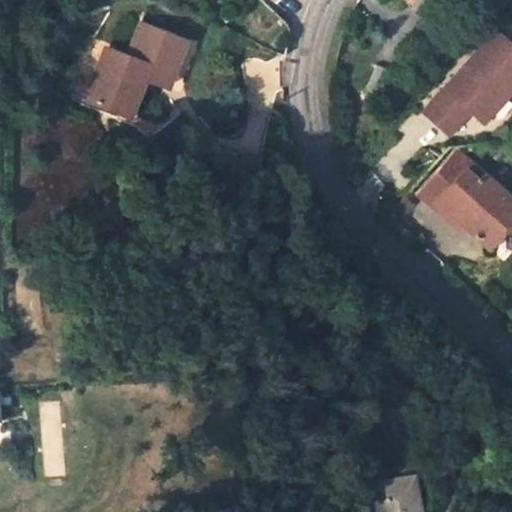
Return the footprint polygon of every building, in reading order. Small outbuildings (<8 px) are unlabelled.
[(86,101),(131,117),(145,80),(149,68),(172,77),(185,40),(140,24),(128,57),(116,52),(111,66),(101,62),(86,101)] [(418,110),(448,138),(471,113),(484,125),(511,94),(511,41),(496,27),(418,110)] [(106,49),(101,62),(111,66),(116,52),(106,49)] [(379,94),(389,73),(375,66),(365,88),(379,94)] [(172,77),(149,68),(145,80),(167,89),(172,77)] [(260,159),(216,152),(210,157),(226,183),(254,187),(260,159)] [(449,213),(462,224),(487,246),(511,217),(511,202),(457,153),(419,195),(445,218),(449,213)] [(445,218),(457,229),(462,224),(449,213),(445,218)] [(372,484),(377,511),(418,511),(412,477),(372,484)]
